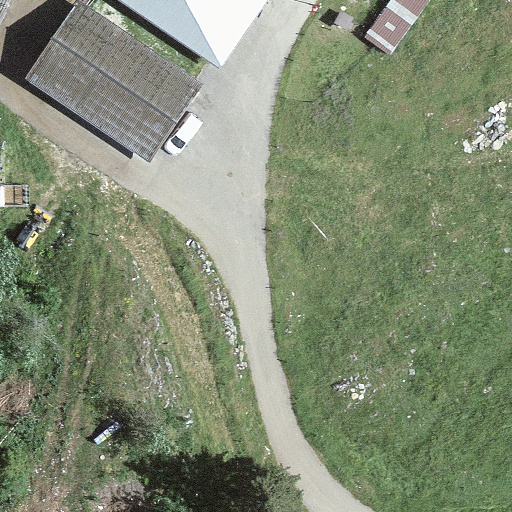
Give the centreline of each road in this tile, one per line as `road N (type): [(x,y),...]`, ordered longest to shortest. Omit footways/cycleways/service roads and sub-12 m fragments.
road 1 (track): [(338,511),(295,452),(262,365),(229,140),(274,44),(307,0)]
road 2 (track): [(39,120),(237,223)]
